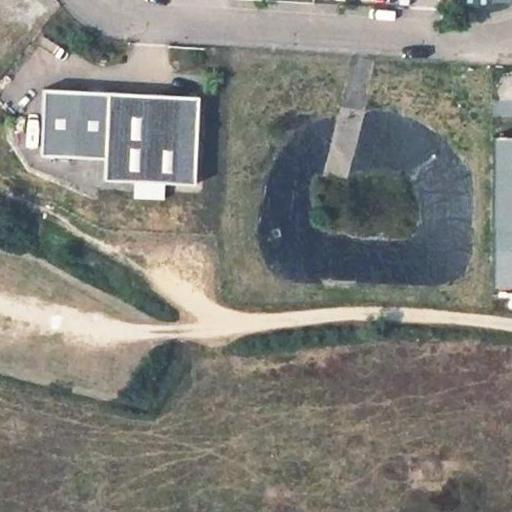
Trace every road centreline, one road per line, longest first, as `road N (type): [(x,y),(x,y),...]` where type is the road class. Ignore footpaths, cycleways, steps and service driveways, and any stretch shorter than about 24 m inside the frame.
road 1 (track): [(511,324),(381,311),(230,321),(0,193)]
road 2 (unclassified): [(94,0),(133,21),(511,38)]
road 3 (track): [(0,297),(127,332),(215,331),(230,321)]
road 4 (unknown): [(163,23),(134,61),(97,90),(47,96),(11,74)]
